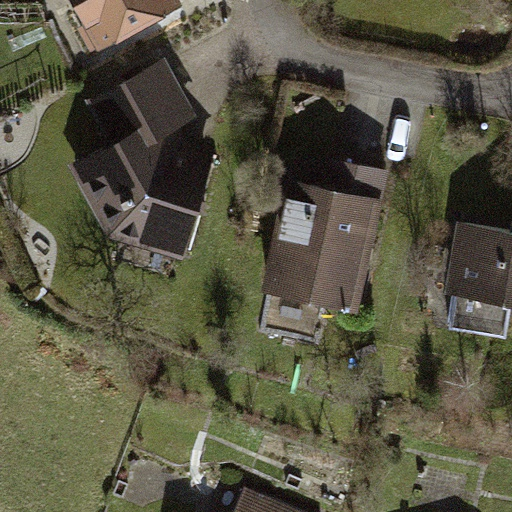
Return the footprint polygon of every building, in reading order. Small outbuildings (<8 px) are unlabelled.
[(81,0),(94,22),(84,27),(93,44),(173,0),(81,0)] [(116,213),(120,211),(131,230),(182,246),(208,156),(177,146),(177,140),(169,125),(179,119),(152,69),(95,99),(119,143),(82,164),(106,209),(109,212),(113,214),(116,213)] [(343,191),(293,181),(270,286),(354,304),(372,221),(374,221),(385,170),(349,162),(343,191)] [(511,229),(467,222),(450,325),(508,335),(511,311),(511,229)] [(308,511),(247,486),(235,511),(308,511)] [(142,511),(109,501),(105,511),(142,511)]
